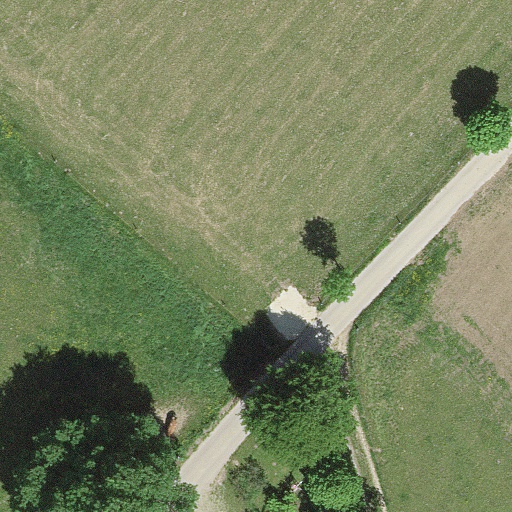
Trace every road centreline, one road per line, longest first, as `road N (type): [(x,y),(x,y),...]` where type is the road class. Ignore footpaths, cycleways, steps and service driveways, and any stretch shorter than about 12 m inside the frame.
road 1 (unclassified): [(148,511),(511,120)]
road 2 (track): [(374,511),(326,318)]
